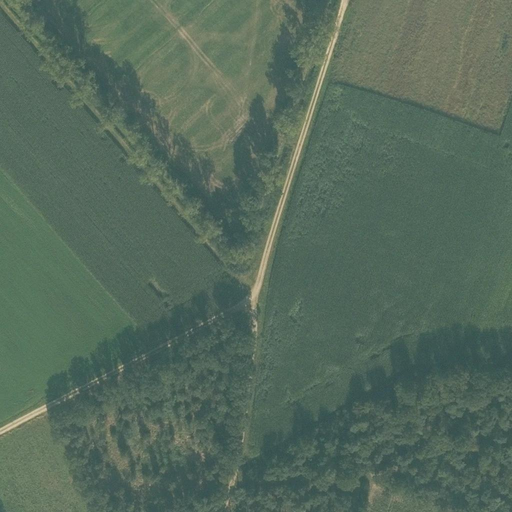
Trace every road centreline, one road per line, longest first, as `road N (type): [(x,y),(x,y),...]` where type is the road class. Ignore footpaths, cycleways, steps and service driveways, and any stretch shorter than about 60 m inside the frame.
road 1 (track): [(344,0),(253,305)]
road 2 (track): [(226,498),(314,478),(511,488)]
road 3 (track): [(253,305),(0,432)]
road 4 (track): [(253,305),(234,471),(221,511)]
